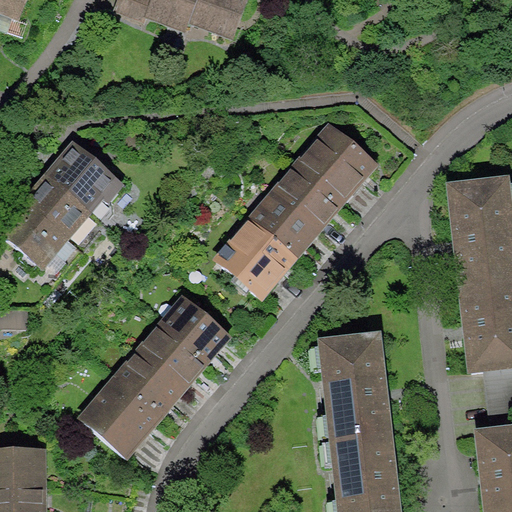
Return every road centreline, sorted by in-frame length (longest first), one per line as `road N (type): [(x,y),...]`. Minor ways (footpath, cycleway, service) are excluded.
road 1 (residential): [(415,184),(199,427),(168,511)]
road 2 (residential): [(415,184),(448,494)]
road 3 (residential): [(511,102),(486,111),(415,184)]
